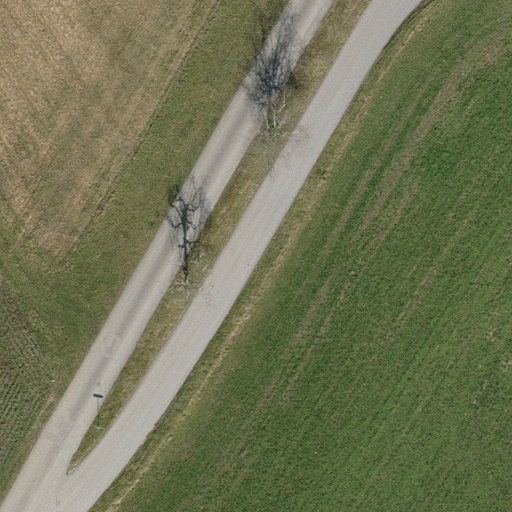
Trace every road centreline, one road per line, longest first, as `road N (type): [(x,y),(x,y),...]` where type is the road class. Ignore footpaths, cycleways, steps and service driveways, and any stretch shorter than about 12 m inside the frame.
road 1 (unclassified): [(396,0),(105,464),(31,511)]
road 2 (unclassified): [(316,0),(18,511)]
